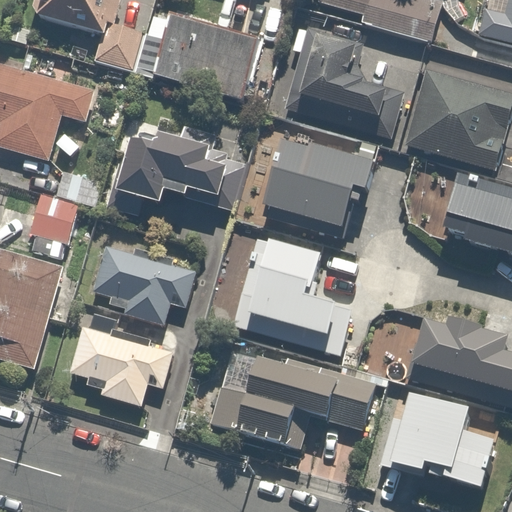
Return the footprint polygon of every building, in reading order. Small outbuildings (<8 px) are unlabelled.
[(43,0),(36,25),(42,27),(104,46),(96,71),(144,85),(158,41),(119,29),(127,0),(43,0)] [(312,0),(308,16),(353,29),(349,44),(385,54),(388,41),(432,53),(445,10),(410,0),(312,0)] [(511,15),(489,11),(482,49),(511,54),(511,15)] [(264,47),(177,24),(159,90),(246,113),(264,47)] [(0,158),(53,174),(66,127),(91,134),(100,104),(0,75),(0,158)] [(486,106),(401,80),(379,149),(465,175),(486,106)] [(160,157),(141,152),(124,212),(171,225),(177,204),(239,222),(253,173),(238,169),(246,141),(217,133),(214,144),(189,137),(185,152),(163,146),(160,157)] [(386,179),(291,155),(273,229),(355,250),(364,215),(376,218),(386,179)] [(107,191),(66,177),(57,204),(85,213),(99,218),(107,191)] [(511,274),(511,193),(459,180),(443,241),(459,245),(456,255),(477,261),(476,266),(511,274)] [(57,204),(47,201),(33,244),(71,256),(85,213),(57,204)] [(138,262),(111,253),(96,299),(131,311),(128,322),(170,336),(179,312),(191,316),(200,291),(174,283),(181,262),(142,249),(138,262)] [(338,273),(263,251),(236,342),(350,375),(364,324),(327,314),(338,273)] [(72,275),(0,256),(0,365),(44,378),(72,275)] [(180,364),(89,336),(73,385),(94,391),(92,399),(147,416),(154,393),(170,398),(180,364)] [(433,340),(421,386),(511,409),(511,351),(467,340),(465,348),(433,340)] [(388,394),(293,368),(290,379),(233,364),(213,438),(294,460),(304,423),(375,442),(388,394)] [(484,425),(419,407),(397,484),(490,511),(505,458),(476,450),(484,425)]
